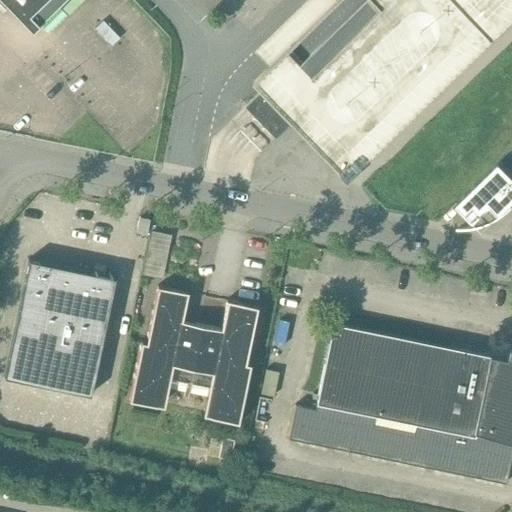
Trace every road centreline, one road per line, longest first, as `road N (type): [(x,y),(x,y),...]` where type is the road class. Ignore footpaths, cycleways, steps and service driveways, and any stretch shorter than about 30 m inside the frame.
road 1 (unclassified): [(511,258),(117,177),(0,163)]
road 2 (unknown): [(511,492),(423,485),(301,457),(281,443),(277,425),(312,291),(331,283),(386,292)]
road 3 (unknown): [(386,292),(511,314)]
